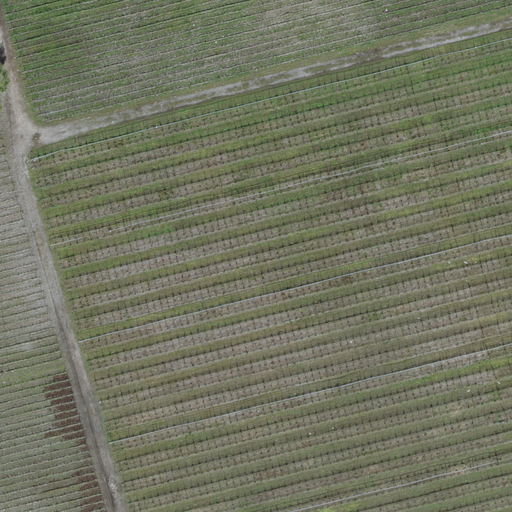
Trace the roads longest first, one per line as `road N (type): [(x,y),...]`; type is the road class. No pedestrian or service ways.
road 1 (track): [(29,136),(511,21)]
road 2 (track): [(119,511),(22,175),(29,136)]
